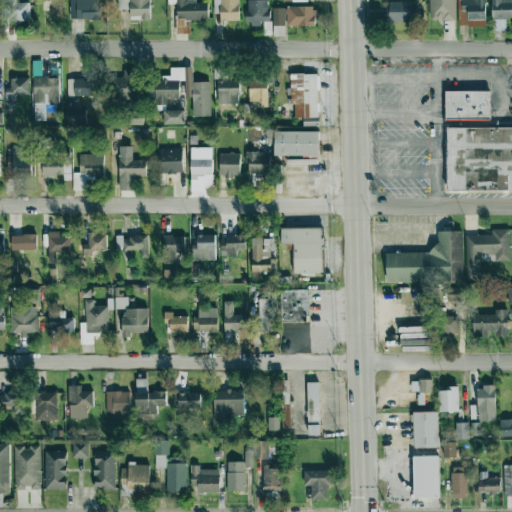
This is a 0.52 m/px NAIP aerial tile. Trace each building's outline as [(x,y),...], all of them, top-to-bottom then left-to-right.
[(16,3),(16,0),(3,0),(4,21),(29,20),(28,2),(16,3)] [(48,20),(65,20),(65,3),(60,3),(60,0),(41,0),(42,11),(47,11),(48,20)] [(100,19),(100,0),(70,0),(71,20),(100,19)] [(117,0),(117,10),(130,9),(130,20),(150,19),(149,0),(117,0)] [(176,0),(177,33),(190,33),(190,19),(208,19),(207,3),(195,3),(195,0),(176,0)] [(238,21),(238,0),(212,0),(213,12),(219,12),(219,21),(238,21)] [(268,0),(246,0),(246,24),(260,24),(260,21),(268,22),(268,0)] [(485,0),(459,0),(460,26),(486,25),(485,0)] [(511,0),(491,0),(491,30),(505,30),(505,18),(511,17),(511,0)] [(387,21),(417,22),(418,2),(387,1),(387,21)] [(286,26),(315,26),(315,7),(287,6),(286,26)] [(285,25),(285,8),(272,8),(272,25),(285,25)] [(272,36),(285,36),(285,26),(273,26),(272,36)] [(210,82),(193,82),(192,67),(170,67),(170,78),(155,78),(155,105),(166,105),(166,99),(180,99),(180,81),(185,81),(185,97),(192,97),(193,116),(211,116),(210,82)] [(137,70),(123,70),(123,76),(107,76),(107,99),(137,98),(137,70)] [(292,118),(318,117),(317,73),(291,74),(292,118)] [(34,76),(33,103),(59,103),(60,77),(34,76)] [(29,77),(11,78),(11,87),(6,88),(6,97),(30,96),(29,77)] [(68,78),(67,95),(95,96),(95,79),(68,78)] [(267,78),(249,78),(250,102),(267,101),(267,78)] [(219,104),(239,103),(239,80),(218,80),(219,104)] [(490,91),(445,91),(445,118),(491,118),(490,91)] [(67,108),(66,123),(85,124),(85,109),(67,108)] [(184,110),(164,110),(164,124),(185,124),(184,110)] [(304,119),(304,126),(319,126),(319,118),(304,119)] [(511,127),(448,128),(448,190),(500,189),(500,163),(511,162),(511,127)] [(319,156),(319,131),(266,131),(266,144),(275,144),(274,155),(319,156)] [(120,190),(134,190),(134,177),(146,177),(146,160),(132,160),(132,146),(119,146),(120,190)] [(212,148),(191,147),(190,191),(205,192),(205,184),(212,184),(212,148)] [(183,173),(183,150),(159,149),(159,173),(183,173)] [(269,151),(247,152),(247,176),(270,176),(269,151)] [(31,152),(5,152),(6,178),(32,178),(31,152)] [(42,175),(63,176),(63,180),(71,180),(72,152),(53,152),(53,159),(43,158),(42,175)] [(103,153),(79,154),(80,172),(73,172),(74,190),(86,190),(86,180),(94,180),(94,176),(104,176),(103,153)] [(219,154),(219,176),(240,176),(240,153),(219,154)] [(323,227),(281,228),(281,244),(293,243),(294,274),(324,274),(323,227)] [(466,235),(466,280),(480,280),(480,254),(495,254),(495,261),(510,261),(510,229),(491,229),(491,235),(466,235)] [(57,252),(71,252),(71,236),(60,236),(60,232),(49,231),(48,263),(57,263),(57,252)] [(387,283),(463,281),(462,231),(438,231),(439,251),(386,252),(387,283)] [(84,244),(84,250),(107,250),(107,234),(89,233),(89,244),(84,244)] [(215,234),(197,235),(197,244),(192,245),(192,255),(207,254),(207,260),(215,260),(215,234)] [(37,235),(11,235),(11,250),(36,250),(37,235)] [(123,237),(124,252),(141,252),(141,258),(148,257),(148,236),(123,237)] [(184,236),(162,236),(162,263),(175,263),(175,253),(184,253),(184,236)] [(245,236),(223,236),(223,257),(236,257),(236,249),(245,249),(245,236)] [(274,239),(262,239),(262,244),(252,244),(252,278),(260,277),(260,272),(276,272),(276,257),(274,258),(274,239)] [(448,301),(464,300),(463,288),(447,288),(448,301)] [(40,289),(28,290),(28,303),(40,303),(40,289)] [(308,290),(281,290),(281,322),(309,322),(308,290)] [(128,297),(115,297),(115,308),(128,308),(128,297)] [(268,330),(267,298),(258,298),(259,330),(268,330)] [(108,305),(94,306),(94,299),(85,299),(86,322),(80,322),(80,344),(93,344),(93,333),(108,332),(108,305)] [(233,301),(224,301),(224,332),(245,332),(246,315),(233,314),(233,301)] [(11,333),(20,332),(20,335),(38,335),(38,306),(11,307),(11,333)] [(148,333),(148,308),(123,308),(123,337),(131,337),(131,333),(148,333)] [(217,308),(198,308),(198,317),(194,317),(194,331),(218,331),(217,308)] [(508,335),(508,309),(494,310),(494,314),(473,314),(473,336),(508,335)] [(74,317),(65,318),(65,310),(49,311),(50,331),(74,331),(74,317)] [(187,316),(173,316),(173,312),(164,312),(164,324),(170,324),(170,333),(188,332),(187,316)] [(458,316),(434,315),(433,334),(458,336),(458,316)] [(397,330),(426,330),(426,318),(396,319),(397,330)] [(289,380),(281,380),(282,428),(291,427),(289,380)] [(432,392),(432,380),(411,380),(411,392),(432,392)] [(308,435),(320,435),(319,382),(307,383),(308,435)] [(69,419),(87,419),(87,406),(93,407),(93,391),(81,391),(81,385),(69,385),(69,419)] [(477,386),(478,421),(496,421),(495,386),(477,386)] [(458,389),(440,389),(440,412),(458,411),(458,389)] [(243,390),(213,391),(214,422),(230,422),(230,416),(244,416),(243,390)] [(106,391),(107,412),(130,411),(130,391),(106,391)] [(23,392),(0,393),(0,405),(12,406),(13,413),(24,413),(23,392)] [(57,392),(58,420),(35,420),(35,392),(57,392)] [(200,408),(200,392),(174,392),(174,408),(200,408)] [(414,448),(438,447),(437,412),(413,412),(414,448)] [(269,431),(279,430),(278,417),(268,417),(269,431)] [(501,437),(511,436),(511,419),(500,420),(501,437)] [(456,440),(469,439),(469,422),(455,423),(456,440)] [(169,440),(154,440),(155,468),(166,468),(167,493),(186,492),(186,457),(169,457),(169,440)] [(88,458),(88,441),(73,441),(72,457),(88,458)] [(253,459),(268,459),(268,441),(255,441),(255,450),(244,450),(245,467),(253,467),(253,459)] [(0,442),(0,492),(10,492),(10,443),(0,442)] [(444,457),(456,457),(456,442),(444,442),(444,457)] [(14,446),(23,446),(24,449),(30,449),(30,446),(39,445),(40,489),(31,489),(30,485),(25,485),(25,489),(15,489),(14,446)] [(45,451),(66,451),(66,461),(65,461),(65,463),(67,463),(66,474),(67,474),(67,476),(65,476),(65,484),(66,484),(66,489),(45,489),(45,451)] [(94,488),(115,489),(115,451),(95,451),(94,488)] [(413,456),(414,497),(439,497),(438,456),(413,456)] [(228,491),(245,490),(244,461),(227,462),(228,491)] [(149,464),(129,464),(129,468),(121,468),(121,495),(133,495),(133,492),(150,492),(149,464)] [(220,492),(219,469),(199,469),(199,465),(191,465),(191,486),(197,486),(198,492),(220,492)] [(281,491),(280,466),(263,467),(264,491),(281,491)] [(452,498),(467,498),(466,467),(452,467),(452,498)] [(304,471),(304,486),(311,486),(311,499),(328,499),(327,486),(333,486),(332,470),(304,471)] [(478,492),(500,492),(500,477),(478,478),(478,492)]
